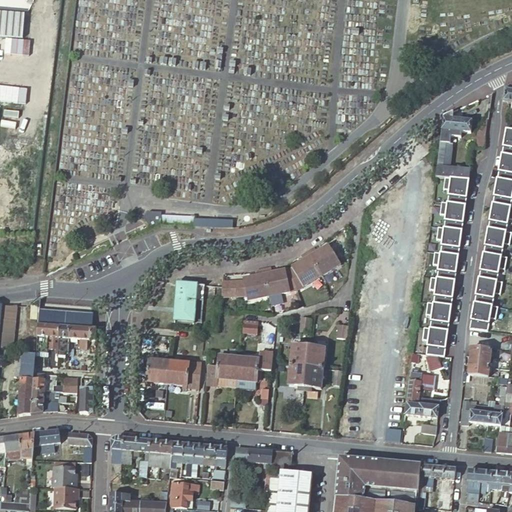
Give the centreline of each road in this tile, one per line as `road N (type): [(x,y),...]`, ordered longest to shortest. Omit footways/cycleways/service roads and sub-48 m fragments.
road 1 (tertiary): [(120,278),(299,226),(426,114),(494,71)]
road 2 (residential): [(494,71),(499,90),(446,457)]
road 3 (unknown): [(396,141),(414,181),(378,451)]
road 4 (unknown): [(57,79),(19,292)]
road 5 (residential): [(120,278),(113,426)]
road 6 (tertiary): [(0,291),(94,288),(120,278)]
road 7 (residential): [(234,437),(113,426)]
